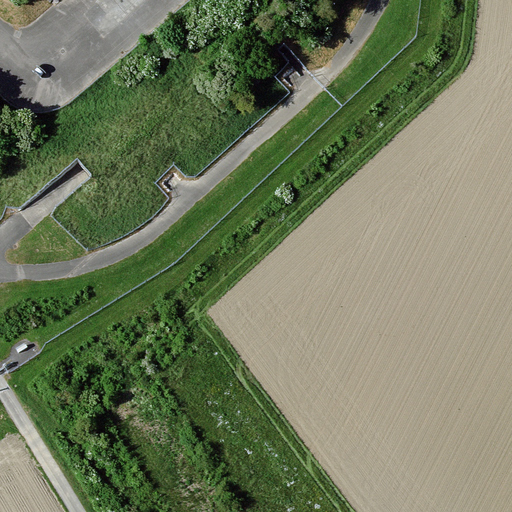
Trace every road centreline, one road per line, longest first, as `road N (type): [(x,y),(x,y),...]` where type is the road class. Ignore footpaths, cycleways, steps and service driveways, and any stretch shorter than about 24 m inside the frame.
road 1 (track): [(0,277),(74,270),(134,246),(349,51),(380,0)]
road 2 (track): [(77,511),(0,385)]
